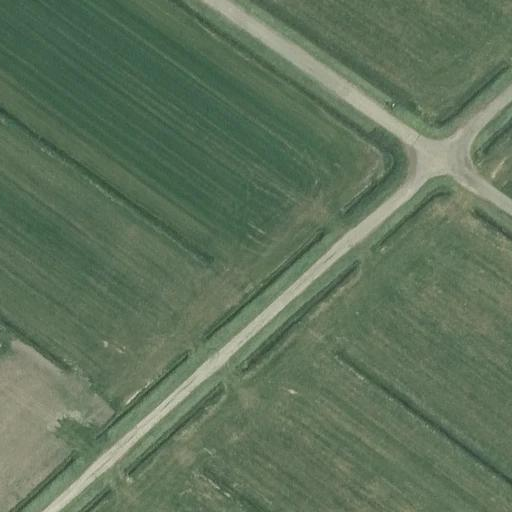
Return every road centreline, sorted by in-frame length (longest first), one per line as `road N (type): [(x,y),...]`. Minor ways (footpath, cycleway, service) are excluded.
road 1 (unclassified): [(49,511),(440,158)]
road 2 (unclassified): [(440,158),(213,0)]
